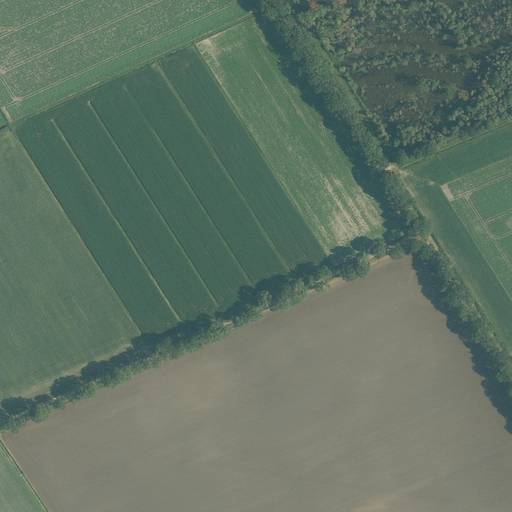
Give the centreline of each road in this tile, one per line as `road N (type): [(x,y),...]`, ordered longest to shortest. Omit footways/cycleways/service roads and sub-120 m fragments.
road 1 (track): [(421,236),(0,426)]
road 2 (track): [(383,173),(273,0)]
road 3 (track): [(511,443),(354,511)]
road 4 (track): [(511,379),(421,236)]
road 5 (track): [(511,119),(383,173)]
